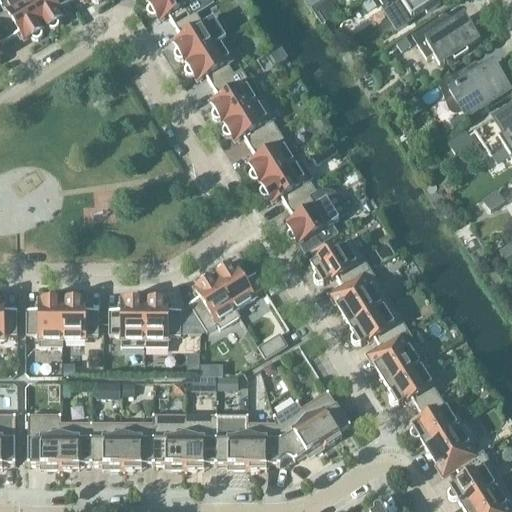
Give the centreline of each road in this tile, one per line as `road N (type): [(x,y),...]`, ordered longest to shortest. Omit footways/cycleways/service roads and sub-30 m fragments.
road 1 (residential): [(237,223),(117,29),(0,103)]
road 2 (residential): [(0,268),(159,269),(237,223)]
road 3 (residential): [(390,465),(389,440),(281,263)]
road 4 (residential): [(189,511),(302,510),(390,465)]
